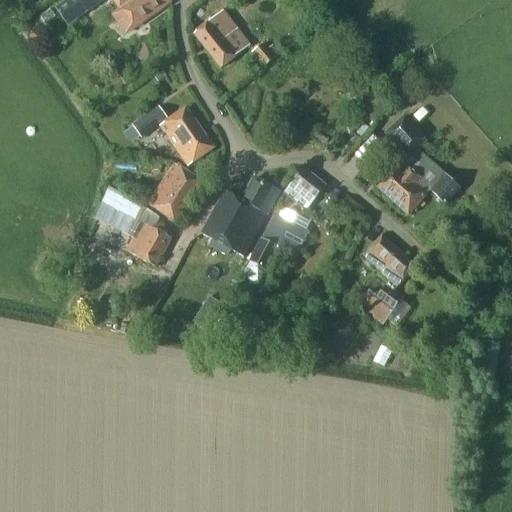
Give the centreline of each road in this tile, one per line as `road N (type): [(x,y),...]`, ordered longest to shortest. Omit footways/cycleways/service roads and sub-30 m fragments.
road 1 (residential): [(489,308),(319,162),(267,162),(237,145)]
road 2 (residential): [(237,145),(187,64),(178,0)]
road 3 (residential): [(168,270),(237,145)]
